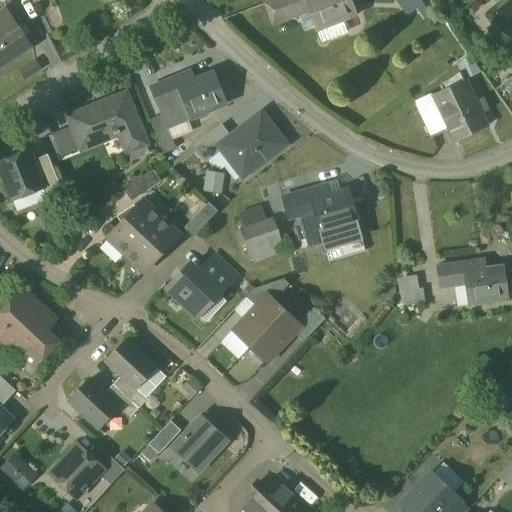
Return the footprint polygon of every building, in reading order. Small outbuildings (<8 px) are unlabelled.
[(280,0),(274,0),(265,3),(273,23),(287,18),(280,0)] [(349,0),(280,0),(287,18),(312,9),(319,27),(355,14),(349,0)] [(399,0),(409,14),(424,4),(420,0),(399,0)] [(0,68),(32,47),(8,11),(0,16),(0,68)] [(182,76),(150,89),(161,116),(166,129),(168,128),(190,119),(190,118),(225,104),(213,74),(185,85),(182,76)] [(466,81),(433,96),(448,126),(448,127),(455,142),(488,126),(466,81)] [(126,94),(69,117),(82,149),(109,139),(108,137),(114,134),(115,135),(119,133),(127,152),(146,145),(126,94)] [(433,96),(417,104),(431,134),(448,127),(448,126),(433,96)] [(166,129),(161,116),(150,121),(164,154),(176,149),(168,128),(166,129)] [(262,118),(218,152),(243,185),(288,151),(262,118)] [(73,126),(53,134),(62,157),(82,149),(73,126)] [(0,160),(0,166),(12,201),(44,190),(30,150),(0,160)] [(154,171),(124,191),(131,201),(161,181),(154,171)] [(348,191),(330,196),(327,187),(284,199),(290,219),(302,216),(314,212),(320,233),(321,232),(357,222),(348,191)] [(161,218),(142,201),(108,238),(126,255),(161,218)] [(209,203),(184,229),(194,238),(218,211),(209,203)] [(320,233),(314,212),(302,216),(304,226),(306,226),(310,240),(322,237),(321,232),(320,233)] [(262,213),(242,220),(245,229),(265,222),(262,213)] [(161,218),(126,255),(144,272),(179,235),(161,218)] [(245,229),(241,230),(255,273),(311,254),(304,236),(295,239),(291,238),(281,242),(273,219),(265,222),(245,229)] [(470,248),(444,252),(445,260),(471,256),(470,248)] [(502,267),(484,270),(482,260),(437,266),(440,288),(466,285),(469,305),(507,299),(502,267)] [(230,283),(208,263),(198,273),(220,294),(230,283)] [(198,273),(189,265),(167,289),(198,317),(220,294),(198,273)] [(416,276),(398,279),(401,292),(419,289),(416,276)] [(284,279),(254,289),(246,298),(256,307),(268,295),(274,301),(289,285),(284,279)] [(419,289),(401,292),(403,306),(425,302),(422,289),(419,289)] [(53,321),(22,292),(0,316),(0,321),(6,326),(5,327),(7,329),(1,336),(21,354),(22,355),(44,331),(53,321)] [(256,307),(249,315),(248,314),(222,342),(239,359),(250,347),(284,310),(274,301),(268,295),(256,307)] [(313,308),(299,324),(302,327),(295,334),(303,342),(325,320),(313,308)] [(284,310),(250,347),(268,363),(283,347),(282,346),(289,338),(290,339),(295,334),(302,327),(299,324),(284,310)] [(44,331),(22,355),(21,354),(18,357),(31,368),(55,342),(44,331)] [(156,368),(126,340),(106,362),(121,376),(135,390),(136,389),(156,368)] [(16,391),(0,376),(0,408),(16,391)] [(148,400),(136,389),(135,390),(121,376),(113,385),(139,409),(148,400)] [(104,393),(89,379),(69,401),(98,429),(118,408),(119,407),(104,393)] [(139,409),(113,385),(104,393),(119,407),(118,408),(130,419),(139,409)] [(0,408),(0,433),(13,420),(0,408)] [(205,414),(173,448),(198,471),(226,441),(215,430),(218,426),(205,414)] [(171,421),(149,445),(159,454),(181,431),(171,421)] [(77,445),(50,474),(76,499),(99,474),(103,470),(89,456),(77,445)] [(125,470),(99,446),(89,456),(103,470),(99,474),(111,485),(125,470)] [(0,467),(24,489),(39,472),(15,450),(0,467)] [(449,511),(460,501),(430,473),(402,504),(410,511),(449,511)] [(310,511),(273,477),(272,478),(273,479),(264,488),(259,484),(250,493),(255,498),(246,507),(246,506),(245,508),(249,511),(310,511)]
